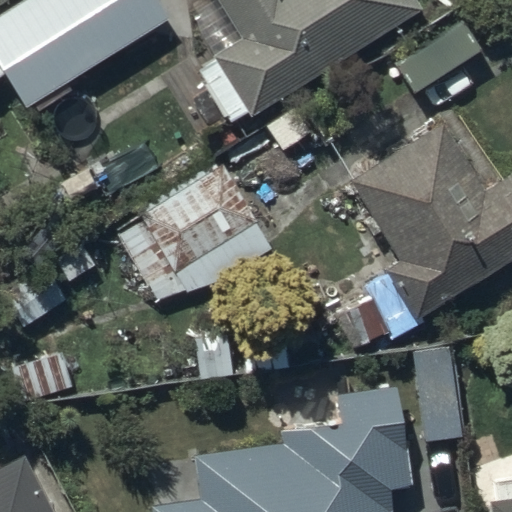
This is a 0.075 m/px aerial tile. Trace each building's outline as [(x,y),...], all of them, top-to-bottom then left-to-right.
[(168,7),(162,0),(1,0),(0,1),(0,57),(25,96),(168,7)] [(214,0),(203,7),(236,61),(338,0),(214,0)] [(378,222),(411,265),(511,190),(511,122),(461,161),(408,90),(337,143),(390,214),(378,222)] [(270,236),(215,148),(133,197),(142,212),(116,228),(155,293),(180,278),(185,287),(270,236)] [(0,285),(21,318),(65,290),(42,255),(0,282),(0,285)] [(72,383),(62,344),(9,359),(20,397),(72,383)] [(423,429),(458,427),(454,368),(419,371),(423,429)] [(142,468),(149,511),(375,511),(364,442),(385,439),(374,373),(283,389),(286,406),(197,421),(204,457),(142,468)] [(0,511),(65,511),(17,413),(0,421),(0,511)] [(511,511),(511,454),(479,459),(487,511),(511,511)]
